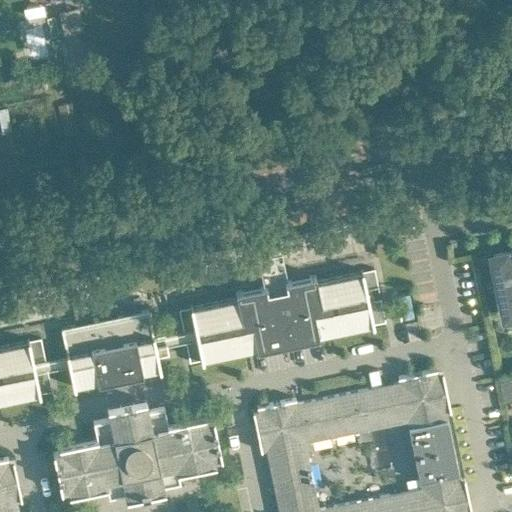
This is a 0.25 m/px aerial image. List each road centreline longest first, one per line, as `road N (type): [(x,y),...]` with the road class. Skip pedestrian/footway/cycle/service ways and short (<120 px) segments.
road 1 (tertiary): [(0,239),(417,151)]
road 2 (unclassified): [(456,342),(243,384),(238,408),(260,511)]
road 3 (unclassified): [(456,342),(417,151)]
road 4 (unclassified): [(493,511),(456,342)]
